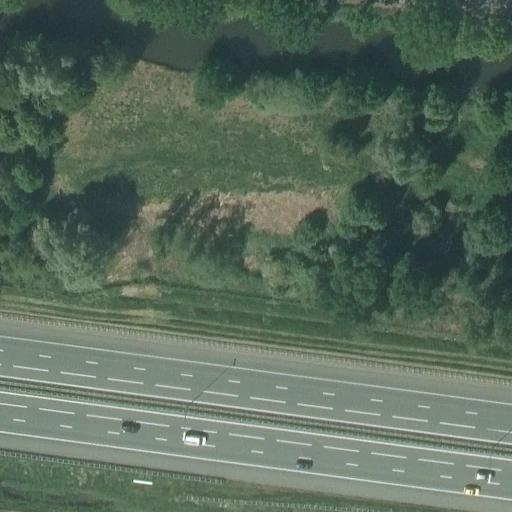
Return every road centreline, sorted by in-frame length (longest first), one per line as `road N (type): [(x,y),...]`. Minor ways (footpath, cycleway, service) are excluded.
road 1 (track): [(0,146),(50,158),(124,148),(319,179),(511,190)]
road 2 (motorway): [(511,426),(0,357)]
road 3 (motorway): [(0,413),(511,481)]
